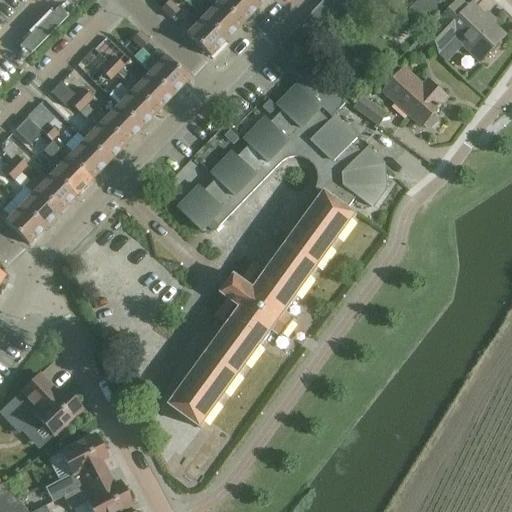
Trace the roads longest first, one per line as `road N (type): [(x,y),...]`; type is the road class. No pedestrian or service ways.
road 1 (residential): [(159,511),(32,275)]
road 2 (tertiary): [(32,275),(213,85)]
road 3 (residential): [(416,201),(511,92)]
road 4 (tertiary): [(213,85),(121,0)]
